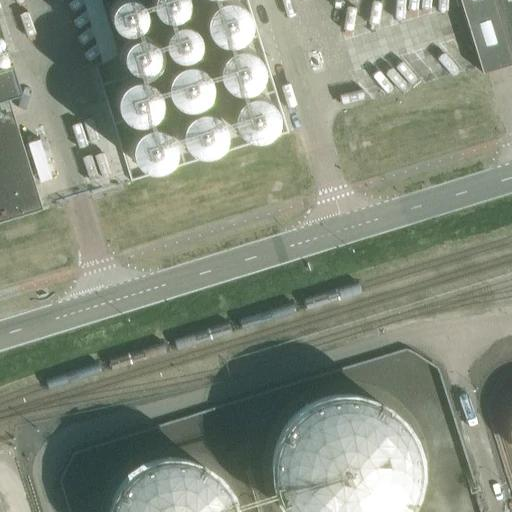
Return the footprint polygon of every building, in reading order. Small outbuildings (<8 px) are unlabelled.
[(511,64),(511,0),(458,0),(482,73),(511,64)] [(0,221),(42,209),(22,145),(7,95),(19,91),(12,69),(0,29),(0,221)] [(130,182),(161,172),(137,94),(106,104),(130,182)] [(416,478),(417,467),(416,455),(413,443),(409,432),(402,422),(394,413),(385,406),(375,400),(364,395),(352,393),(340,393),(328,394),(316,397),(306,402),(296,409),(287,417),(280,427),(274,438),(271,449),(269,461),(269,473),(271,484),(274,496),(280,506),(284,511),(401,511),(402,511),(409,501),(413,490),(416,478)] [(232,511),(232,509),(229,499),(225,489),(219,481),(212,473),(204,467),(194,462),(184,459),(174,457),(164,457),(153,459),(144,462),(134,467),(126,474),(119,482),(114,490),(110,500),(107,510),(106,511),(232,511)]
